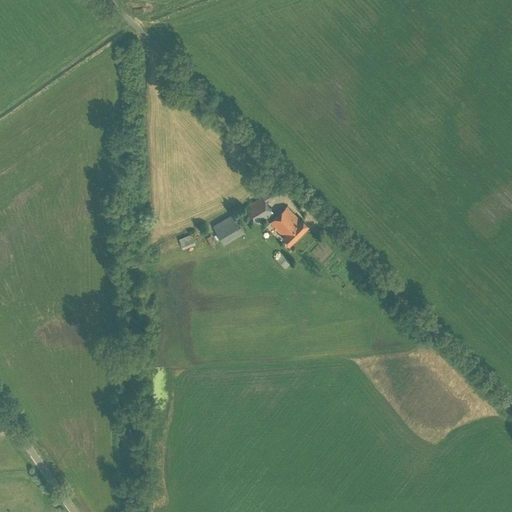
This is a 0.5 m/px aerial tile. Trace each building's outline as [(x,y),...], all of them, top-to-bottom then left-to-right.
[(254,226),(273,214),(266,202),(279,195),(272,185),(260,192),(263,197),(244,208),(254,226)] [(289,245),(308,225),(302,219),(300,221),(286,206),(270,222),(284,237),(283,238),(289,245)] [(213,226),(224,244),(245,232),(234,214),(213,226)] [(183,250),(196,245),(192,234),(179,239),(183,250)] [(285,269),(291,263),(281,253),(275,259),(285,269)]
